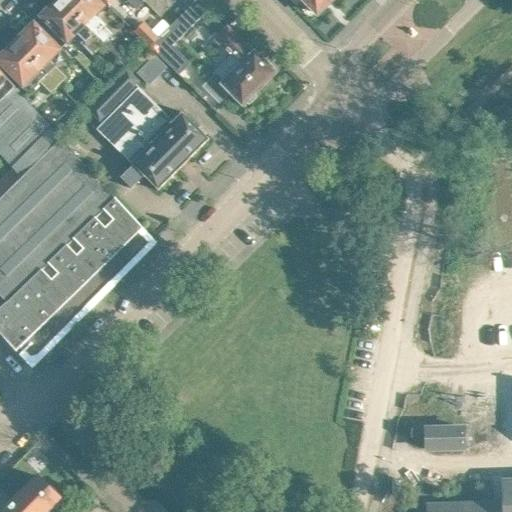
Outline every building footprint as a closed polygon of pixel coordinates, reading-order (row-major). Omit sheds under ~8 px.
[(101,41),(60,0),(58,0),(50,9),(47,8),(43,12),(43,15),(40,18),(67,45),(77,36),(82,41),(85,38),(95,48),(101,41)] [(97,0),(60,0),(101,41),(109,33),(94,19),(105,8),(97,0)] [(142,1),(141,0),(103,0),(108,5),(113,0),(120,0),(122,1),(123,0),(126,0),(134,8),(142,1)] [(302,0),(317,14),(331,0),(302,0)] [(205,14),(194,3),(158,38),(150,46),(179,76),(190,64),(172,46),(205,14)] [(148,48),(150,46),(158,38),(143,23),(133,32),(148,48)] [(61,51),(35,24),(32,27),(29,26),(25,31),(25,33),(15,43),(57,85),(65,77),(56,67),(59,64),(54,58),(61,51)] [(214,42),(231,59),(238,66),(221,82),(215,76),(204,86),(218,100),(227,91),(242,106),(245,104),(249,105),(256,98),(255,93),(275,74),(254,53),(253,54),(228,28),(214,42)] [(57,85),(15,43),(6,52),(3,52),(0,54),(0,65),(29,94),(30,93),(33,93),(39,87),(39,84),(40,83),(49,93),(57,85)] [(154,56),(136,75),(148,87),(167,69),(154,56)] [(142,228),(57,134),(17,90),(7,77),(0,69),(0,155),(21,179),(0,200),(0,333),(19,355),(23,351),(30,358),(39,356),(151,242),(141,229),(142,228)] [(209,140),(205,135),(206,134),(200,127),(198,128),(182,112),(173,121),(135,84),(138,81),(126,69),(87,108),(101,122),(95,129),(130,164),(119,176),(132,189),(143,177),(158,191),(209,140)] [(0,192),(3,196),(20,180),(12,170),(0,181),(0,192)] [(464,429),(427,430),(426,430),(427,450),(511,447),(511,427),(477,428),(477,439),(464,439),(464,429)] [(45,511),(59,498),(55,494),(57,493),(54,488),(49,486),(48,487),(38,477),(3,511),(4,511),(45,511)] [(511,511),(511,480),(503,481),(504,504),(429,507),(428,511),(511,511)]
